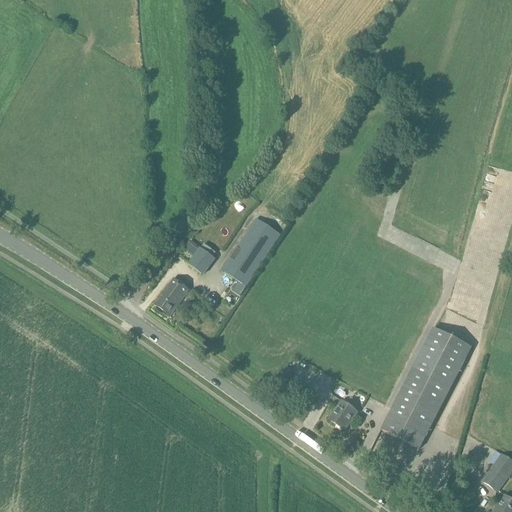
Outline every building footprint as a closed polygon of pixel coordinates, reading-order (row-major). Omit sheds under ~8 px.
[(270,213),(267,218),(274,222),(276,217),(270,213)] [(246,289),(280,237),(256,221),(221,272),(246,289)] [(200,275),(212,260),(199,250),(187,265),(200,275)] [(169,318),(188,292),(173,280),(153,306),(169,318)] [(420,450),(471,349),(434,330),(382,431),(420,450)] [(285,384),(292,373),(286,369),(279,379),(285,384)] [(344,432),(358,414),(342,402),(329,421),(344,432)] [(470,450),(475,440),(470,437),(464,447),(470,450)] [(493,464),(500,453),(495,450),(488,460),(493,464)] [(499,498),(511,478),(511,459),(503,453),(479,485),(499,498)] [(377,467),(379,462),(368,456),(366,461),(377,467)] [(511,511),(511,501),(505,497),(494,511),(511,511)]
